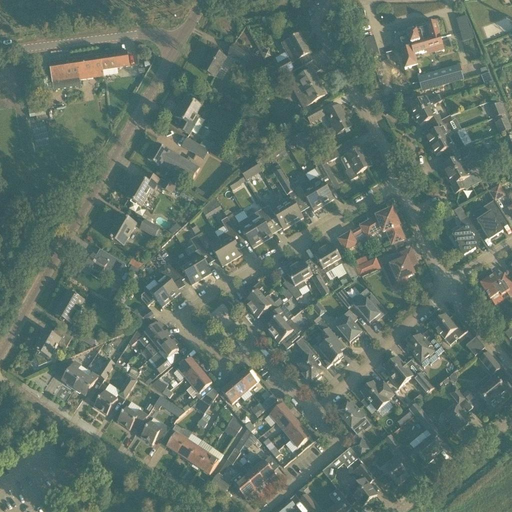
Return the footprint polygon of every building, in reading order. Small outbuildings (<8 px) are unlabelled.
[(417,66),(414,56),(443,48),(436,24),(427,27),(428,29),(416,32),(416,33),(408,36),(409,39),(397,42),(399,49),(400,52),(405,70),(417,66)] [(471,30),(460,33),(463,43),(476,40),(471,30)] [(311,55),(307,47),(305,47),(299,36),(288,43),(282,46),(291,61),(288,63),(287,61),(270,70),(269,70),(277,83),(304,68),(300,61),(311,55)] [(362,41),(364,53),(376,50),(374,38),(362,41)] [(242,62),(246,54),(233,47),(229,55),(242,62)] [(405,70),(400,52),(399,49),(387,53),(395,83),(407,79),(405,70)] [(128,53),(112,55),(101,57),(103,72),(130,68),(128,53)] [(226,60),(222,57),(213,53),(206,64),(205,63),(200,71),(215,79),(226,60)] [(58,63),(49,64),(53,92),(81,88),(80,81),(104,78),(103,74),(103,72),(101,57),(83,59),(58,63)] [(459,67),(418,78),(422,93),(463,81),(459,67)] [(300,87),(293,91),(304,109),(310,106),(317,102),(326,97),(321,89),(319,90),(318,87),(320,86),(312,72),(303,77),(296,81),(300,87)] [(481,77),(484,85),(494,81),(491,73),(481,77)] [(412,96),(404,101),(407,107),(408,106),(411,112),(410,113),(413,119),(434,107),(442,103),(439,97),(429,103),(426,98),(418,103),(414,95),(412,96)] [(34,96),(26,97),(30,119),(46,116),(44,105),(36,107),(34,96)] [(199,119),(197,117),(202,108),(195,104),(186,99),(180,111),(178,110),(173,118),(182,123),(178,130),(187,135),(189,137),(191,133),(196,136),(204,122),(199,119)] [(505,116),(500,104),(489,109),(491,113),(493,121),(505,116)] [(340,107),(331,112),(326,115),(333,129),(328,132),(332,139),(351,129),(340,107)] [(434,112),(436,111),(434,107),(413,119),(416,124),(417,123),(420,128),(428,123),(431,128),(442,122),(439,117),(437,118),(434,112)] [(320,110),(306,117),(297,121),(301,129),(310,125),(324,118),(320,110)] [(434,133),(425,138),(428,142),(426,143),(430,149),(450,138),(455,135),(446,120),(442,122),(431,128),(434,133)] [(511,131),(506,120),(496,124),(501,135),(511,131)] [(450,138),(430,149),(432,154),(434,153),(436,158),(445,153),(447,158),(465,149),(457,134),(455,135),(450,138)] [(187,140),(182,148),(195,155),(200,147),(187,140)] [(225,154),(203,142),(201,147),(211,153),(222,159),(225,154)] [(170,154),(165,151),(156,146),(147,161),(162,169),(163,167),(191,184),(200,170),(171,153),(170,154)] [(362,148),(353,153),(346,157),(352,170),(346,173),(351,183),(358,179),(356,176),(372,167),(369,161),(368,161),(366,157),(367,156),(362,148)] [(467,148),(465,148),(465,149),(447,158),(450,163),(442,168),(444,172),(443,173),(446,179),(466,168),(465,165),(466,164),(464,161),(468,158),(470,153),(467,148)] [(322,158),(323,160),(326,166),(340,158),(336,151),(322,158)] [(329,179),(323,168),(320,163),(315,166),(317,170),(316,170),(320,178),(323,183),(323,182),(329,179)] [(254,176),(249,167),(240,173),(246,181),(254,176)] [(468,171),(467,168),(466,168),(446,179),(449,184),(450,183),(453,189),(452,190),(455,196),(466,190),(467,192),(481,184),(477,178),(472,176),(469,178),(466,172),(468,171)] [(281,171),(274,176),(287,197),(289,196),(294,193),(295,193),(293,190),(281,171)] [(160,182),(156,180),(147,175),(143,182),(138,179),(133,187),(135,188),(128,199),(127,198),(126,199),(142,209),(150,194),(152,195),(160,182)] [(320,178),(310,184),(314,191),(324,207),(334,201),(329,192),(324,185),(323,182),(323,183),(320,178)] [(242,187),(237,180),(228,185),(232,193),(242,187)] [(324,207),(314,191),(308,181),(293,190),(295,193),(294,193),(301,204),(306,201),(314,213),(324,207)] [(171,196),(175,188),(166,183),(162,191),(171,196)] [(499,187),(488,193),(495,203),(505,196),(499,187)] [(281,206),(275,197),(276,198),(273,199),(272,200),(270,201),(269,203),(268,204),(268,205),(267,207),(267,208),(263,210),(271,222),(273,226),(278,223),(283,232),(293,226),(284,210),(281,205),(281,206)] [(215,199),(209,205),(214,212),(220,208),(215,199)] [(281,205),(284,210),(293,226),(303,219),(291,199),(286,202),(289,207),(284,209),(281,205)] [(498,226),(506,221),(497,207),(487,212),(490,216),(478,223),(489,242),(491,241),(491,242),(497,239),(496,238),(503,233),(498,226)] [(268,229),(273,226),(271,222),(263,210),(248,220),(253,228),(263,244),(273,238),(268,229)] [(399,227),(394,215),(389,213),(377,218),(361,228),(368,239),(382,230),(384,234),(387,233),(392,246),(404,240),(399,228),(399,227)] [(263,244),(253,228),(248,220),(239,225),(233,216),(227,219),(233,228),(236,234),(241,231),(247,242),(253,250),(263,244)] [(136,226),(129,222),(121,217),(108,239),(124,248),(136,226)] [(227,233),(218,239),(223,247),(232,263),(243,256),(240,252),(237,248),(233,240),(233,238),(237,236),(236,234),(233,228),(227,219),(221,223),(224,228),(227,233)] [(465,231),(455,238),(459,245),(458,246),(461,249),(460,250),(464,258),(476,251),(475,250),(478,248),(477,246),(471,237),(477,233),(468,219),(461,223),(466,230),(465,231)] [(155,239),(159,231),(145,223),(141,231),(155,239)] [(192,230),(195,236),(201,234),(198,227),(192,230)] [(203,234),(201,235),(197,238),(205,252),(211,249),(203,234)] [(357,246),(354,240),(350,234),(339,241),(346,252),(357,246)] [(212,275),(202,259),(208,256),(205,252),(197,238),(191,241),(198,253),(188,259),(192,265),(202,281),(212,275)] [(359,278),(348,261),(343,253),(338,256),(332,246),(323,251),(332,267),(331,267),(333,271),(342,266),(352,282),(359,278)] [(232,263),(223,247),(213,253),(222,269),(232,263)] [(323,251),(314,256),(315,259),(319,265),(314,268),(320,277),(326,287),(331,283),(326,275),(333,271),(331,267),(332,267),(323,251)] [(93,257),(86,270),(92,273),(91,275),(100,280),(105,272),(112,276),(118,279),(125,267),(119,263),(117,262),(108,257),(105,263),(93,257)] [(202,281),(192,265),(188,259),(178,265),(174,257),(169,260),(171,264),(179,277),(184,274),(192,287),(202,281)] [(414,276),(410,267),(407,261),(400,263),(398,258),(399,258),(399,257),(382,264),(391,283),(397,280),(401,289),(400,289),(401,289),(409,286),(406,280),(414,276)] [(354,270),(359,278),(378,270),(375,261),(354,270)] [(320,277),(314,268),(309,271),(304,263),(295,268),(304,284),(311,279),(324,300),(331,295),(326,287),(320,277)] [(181,281),(179,277),(171,264),(164,268),(166,272),(164,274),(163,273),(154,281),(159,287),(171,302),(180,294),(173,286),(181,281)] [(304,284),(295,268),(286,274),(287,276),(283,279),(286,284),(284,286),(297,301),(303,298),(300,292),(306,288),(304,284)] [(480,285),(482,288),(481,289),(484,293),(485,292),(490,301),(500,295),(501,298),(507,294),(510,299),(511,299),(511,285),(510,282),(505,285),(503,284),(501,285),(496,277),(493,279),(492,278),(480,285)] [(265,300),(258,293),(264,289),(260,284),(249,293),(252,297),(244,304),(251,312),(265,300)] [(171,302),(159,287),(151,295),(148,292),(142,297),(141,301),(148,309),(156,302),(162,309),(171,302)] [(355,305),(344,291),(337,297),(348,311),(355,305)] [(362,296),(352,301),(355,305),(354,306),(357,310),(363,318),(370,326),(375,321),(379,318),(381,320),(387,315),(380,307),(371,296),(370,296),(367,292),(362,296)] [(62,304),(55,316),(63,321),(71,326),(77,314),(79,315),(80,315),(81,315),(82,314),(82,313),(82,312),(81,311),(80,310),(84,303),(76,298),(68,293),(67,294),(62,304)] [(272,316),(284,306),(284,305),(280,300),(275,305),(268,297),(265,300),(251,312),(258,320),(268,311),(272,316)] [(326,313),(318,303),(310,307),(318,317),(320,319),(326,313)] [(272,337),(291,321),(290,322),(284,314),(288,311),(284,306),(272,316),(269,318),(273,323),(265,329),(272,337)] [(143,316),(136,312),(131,320),(143,327),(146,324),(155,319),(150,312),(143,316)] [(357,322),(350,313),(341,321),(344,325),(337,331),(350,346),(351,344),(353,346),(359,341),(358,339),(362,335),(353,325),(357,322)] [(322,322),(320,319),(318,317),(313,321),(317,326),(322,322)] [(468,333),(458,321),(453,326),(449,321),(445,317),(433,327),(437,332),(436,333),(440,337),(441,337),(445,341),(450,336),(452,339),(456,336),(459,340),(468,333)] [(164,335),(164,334),(160,331),(161,329),(163,327),(160,323),(151,330),(146,324),(143,327),(139,329),(128,346),(132,348),(146,337),(152,344),(164,335)] [(286,326),(272,337),(279,346),(281,344),(283,342),(286,345),(289,342),(291,345),(292,344),(298,339),(296,337),(301,333),(295,326),(290,330),(286,326)] [(502,329),(506,334),(510,330),(506,326),(502,329)] [(45,333),(34,351),(38,353),(35,358),(39,367),(51,362),(50,359),(55,351),(58,347),(66,351),(73,339),(65,335),(56,330),(52,337),(45,333)] [(329,330),(320,337),(325,344),(325,346),(319,351),(327,361),(324,363),(329,369),(331,366),(332,366),(333,365),(335,367),(341,361),(339,360),(343,357),(341,354),(346,350),(329,330)] [(171,343),(168,339),(168,337),(170,336),(167,332),(164,334),(164,335),(152,344),(146,350),(153,359),(160,353),(171,343)] [(100,342),(96,340),(85,334),(81,341),(93,347),(93,346),(97,348),(100,342)] [(420,337),(407,348),(414,356),(413,357),(419,364),(422,367),(428,363),(426,361),(434,354),(436,357),(443,351),(437,345),(431,337),(424,342),(420,337)] [(296,344),(304,354),(309,349),(301,339),(296,344)] [(476,339),(468,346),(472,351),(471,353),(473,352),(476,356),(475,358),(485,350),(476,339)] [(174,340),(171,343),(160,353),(166,361),(157,368),(160,376),(173,365),(180,359),(177,354),(179,352),(175,348),(175,346),(177,344),(174,340)] [(501,370),(488,354),(480,360),(486,369),(488,367),(494,375),(493,376),(492,375),(492,376),(493,377),(501,370)] [(306,355),(303,358),(305,361),(298,367),(304,375),(302,376),(307,382),(309,380),(312,383),(314,381),(316,383),(321,378),(320,376),(323,374),(306,355)] [(178,371),(173,375),(181,384),(185,380),(198,369),(191,360),(186,365),(183,367),(178,371)] [(398,360),(392,365),(389,365),(387,367),(387,369),(385,371),(392,380),(391,381),(399,390),(415,377),(404,365),(403,366),(398,360)] [(107,362),(98,376),(105,381),(115,367),(107,362)] [(60,380),(66,371),(68,368),(62,364),(54,376),(60,380)] [(74,391),(83,377),(78,373),(81,368),(75,364),(63,384),(74,391)] [(192,388),(205,377),(198,369),(185,380),(192,388)] [(257,384),(260,381),(252,371),(248,374),(247,372),(238,379),(249,392),(257,385),(257,384)] [(435,390),(422,375),(414,381),(427,397),(435,390)] [(98,379),(93,376),(90,381),(83,377),(74,391),(85,398),(98,379)] [(192,388),(187,392),(193,400),(196,398),(200,402),(214,391),(210,387),(212,386),(205,377),(192,388)] [(508,393),(502,386),(496,379),(493,382),(489,377),(482,383),(486,387),(478,394),(489,408),(508,393)] [(124,387),(118,397),(125,402),(138,383),(130,378),(124,387)] [(249,392),(238,379),(230,386),(241,399),(249,392)] [(151,388),(163,396),(167,391),(168,388),(159,381),(151,388)] [(394,397),(390,392),(384,385),(377,390),(373,385),(362,395),(377,413),(389,403),(387,402),(394,397)] [(118,401),(106,393),(108,389),(102,386),(91,403),(96,406),(94,409),(107,417),(118,401)] [(241,399),(230,386),(221,394),(232,406),(241,399)] [(450,395),(459,406),(465,401),(456,390),(450,395)] [(462,396),(468,402),(474,397),(468,390),(462,396)] [(174,395),(167,391),(163,396),(170,401),(172,397),(174,395)] [(209,410),(218,396),(214,391),(200,402),(199,403),(209,410)] [(161,398),(154,409),(159,412),(161,408),(179,420),(182,418),(186,414),(161,398)] [(364,401),(361,404),(367,410),(369,407),(364,401)] [(123,416),(117,424),(130,432),(133,427),(139,431),(145,423),(148,418),(143,414),(139,412),(141,410),(132,404),(128,411),(127,410),(123,416)] [(269,410),(265,405),(258,410),(262,415),(269,410)] [(348,407),(346,408),(344,408),(340,411),(340,413),(338,415),(340,416),(339,419),(341,421),(343,421),(354,433),(367,422),(352,405),(349,408),(348,407)] [(434,427),(417,405),(410,411),(427,432),(434,427)] [(277,425),(290,415),(283,406),(270,417),(277,425)] [(470,424),(465,416),(458,409),(445,419),(457,434),(470,424)] [(408,411),(402,416),(407,423),(413,418),(408,411)] [(210,419),(205,415),(198,426),(204,430),(207,426),(206,425),(210,419)] [(284,434),(297,423),(290,415),(277,425),(284,434)] [(238,434),(242,429),(234,419),(228,427),(238,434)] [(163,426),(154,420),(146,431),(141,440),(152,447),(156,442),(161,445),(170,431),(163,426)] [(291,442),(304,431),(297,423),(284,434),(291,442)] [(187,443),(181,438),(184,433),(176,427),(171,435),(175,437),(167,450),(178,457),(187,443)] [(248,431),(235,451),(239,454),(243,448),(244,448),(248,451),(255,445),(258,443),(251,435),(248,431)] [(311,440),(304,431),(291,442),(298,450),(311,440)] [(223,436),(216,432),(213,436),(220,440),(223,436)] [(361,441),(357,436),(350,442),(354,447),(350,450),(360,462),(372,452),(362,440),(361,441)] [(443,451),(436,444),(431,437),(427,441),(423,436),(416,441),(420,446),(414,451),(419,457),(426,465),(427,464),(428,465),(434,461),(433,459),(443,451)] [(394,453),(400,448),(391,437),(385,442),(394,453)] [(188,464),(198,450),(187,443),(178,457),(188,464)] [(278,453),(271,445),(266,449),(273,457),(278,453)] [(155,459),(160,462),(165,453),(160,450),(155,459)] [(199,471),(208,457),(198,450),(188,464),(199,471)] [(227,462),(227,463),(231,465),(232,466),(235,461),(239,454),(235,451),(227,462)] [(289,465),(278,453),(273,457),(284,469),(289,465)] [(219,464),(208,457),(199,471),(210,478),(219,464)] [(409,470),(402,463),(398,457),(389,464),(393,469),(387,474),(392,480),(398,488),(409,478),(405,473),(409,470)] [(275,476),(269,469),(264,463),(260,459),(251,467),(254,472),(265,485),(275,476)] [(368,486),(375,481),(364,466),(352,476),(360,485),(350,493),(363,509),(377,497),(368,486)] [(249,476),(245,471),(241,475),(244,480),(256,493),(265,485),(254,472),(249,476)] [(256,493),(244,480),(241,475),(232,483),(231,484),(245,501),(256,493)] [(211,486),(211,487),(225,496),(230,488),(227,485),(228,483),(222,479),(218,476),(215,481),(211,486)] [(301,491),(295,497),(300,502),(306,510),(307,511),(319,511),(307,497),(306,497),(301,491)] [(336,507),(330,511),(348,511),(352,509),(344,500),(337,491),(329,498),(336,507)] [(290,511),(295,509),(292,503),(277,511),(290,511)]
